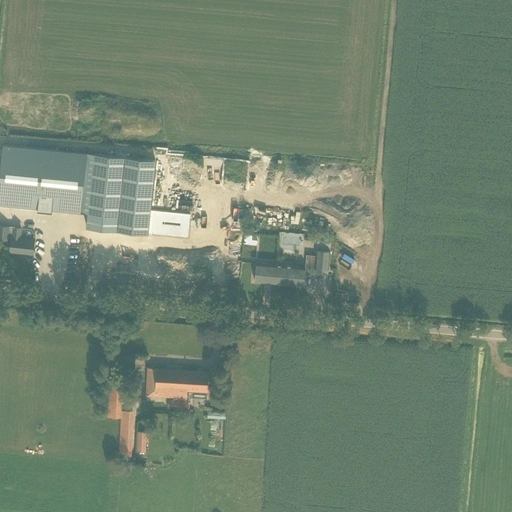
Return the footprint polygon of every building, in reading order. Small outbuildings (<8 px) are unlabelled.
[(81,212),(87,153),(3,144),(0,172),(0,203),(37,208),(37,210),(49,212),(52,212),(52,209),(81,212)] [(155,160),(87,153),(81,212),(88,213),(87,227),(148,234),(155,160)] [(0,225),(0,238),(7,239),(7,237),(11,237),(10,251),(33,253),(34,239),(19,238),(20,228),(0,225)] [(279,248),(302,248),(302,232),(279,231),(279,248)] [(315,268),(329,269),(331,250),(316,248),(315,268)] [(217,277),(237,278),(238,261),(227,260),(226,271),(217,271),(217,277)] [(303,285),(305,267),(256,263),(254,281),(303,285)] [(209,372),(148,368),(147,378),(146,394),(173,396),(173,399),(168,399),(167,409),(172,409),(171,418),(179,419),(180,409),(190,409),(190,401),(189,401),(190,388),(208,390),(208,381),(209,372)] [(122,380),(108,380),(107,418),(120,418),(118,455),(119,455),(119,464),(127,464),(127,456),(131,456),(133,410),(121,410),(122,380)] [(137,431),(137,450),(145,451),(146,442),(148,442),(149,431),(137,431)]
